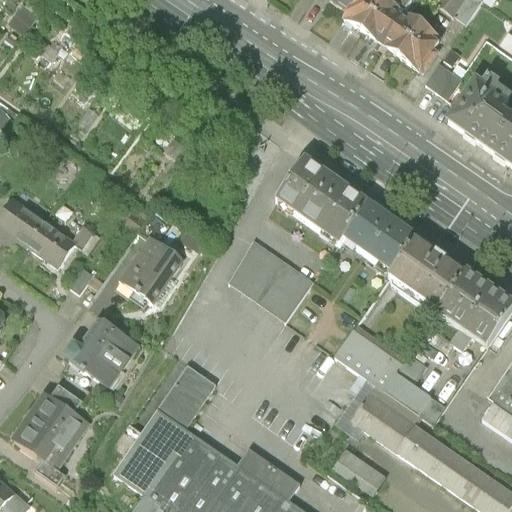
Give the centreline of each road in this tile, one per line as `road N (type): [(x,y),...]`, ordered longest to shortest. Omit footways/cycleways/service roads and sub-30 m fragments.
road 1 (primary): [(174,0),(511,229)]
road 2 (residential): [(0,277),(26,295),(47,341),(32,388),(0,420)]
